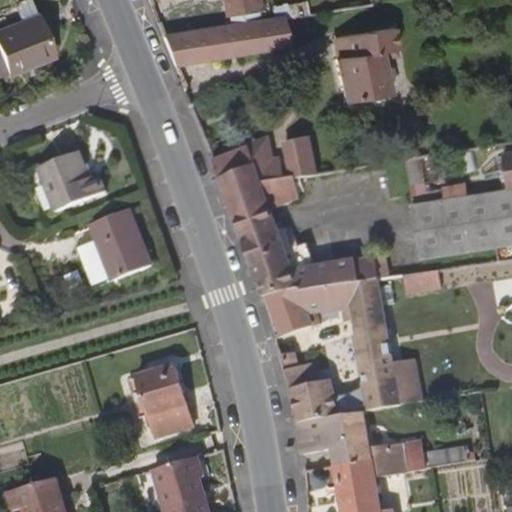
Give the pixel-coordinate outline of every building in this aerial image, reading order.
[(0,27),(0,58),(6,74),(7,76),(27,69),(25,65),(53,53),(38,14),(35,14),(30,1),(28,1),(27,0),(17,0),(14,8),(18,20),(0,27)] [(231,24),(259,20),(257,9),(259,9),(257,0),(224,0),(226,14),(230,13),(231,24)] [(288,15),(309,12),(307,1),(286,4),(288,15)] [(164,36),(174,64),(290,45),(287,15),(259,20),(231,24),(164,36)] [(383,51),(398,48),(395,28),(340,37),(344,56),(335,58),(343,103),(391,95),(385,59),(383,51)] [(332,38),(335,58),(344,56),(340,37),(332,38)] [(399,57),(398,48),(383,51),(385,59),(399,57)] [(217,166),(226,189),(298,178),(318,175),(311,138),(285,143),(287,155),(276,157),(271,137),(214,159),(217,166)] [(56,213),(108,193),(100,174),(91,177),(82,151),(38,168),(56,213)] [(226,189),(237,221),(274,209),(302,200),(298,178),(226,189)] [(493,210),(499,250),(511,247),(511,189),(511,190),(490,193),(493,210)] [(490,193),(484,194),(418,205),(414,205),(424,262),(499,250),(493,210),(490,193)] [(237,221),(243,239),(281,226),(274,209),(237,221)] [(112,283),(154,266),(131,210),(90,226),(97,242),(79,250),(93,286),(111,279),(112,283)] [(257,276),(264,298),(266,297),(359,283),(355,260),(297,270),(281,226),(243,239),(257,276)] [(359,283),(381,280),(377,256),(355,260),(359,283)] [(441,271),(404,276),(408,294),(444,288),(441,271)] [(370,411),(402,405),(393,349),(381,280),(359,283),(266,297),(282,337),(317,326),(314,315),(338,311),(353,309),(355,324),(367,394),(370,411)] [(340,326),(355,324),(353,309),(338,311),(340,326)] [(402,405),(434,400),(425,343),(393,349),(402,405)] [(293,389),(299,422),(342,415),(338,399),(334,379),(321,383),(316,364),(299,367),(296,353),(284,355),(293,389)] [(156,439),(193,428),(175,365),(137,377),(156,439)] [(342,415),(370,411),(367,394),(338,399),(342,415)] [(299,422),(304,454),(334,449),(337,467),(377,461),(380,475),(452,464),(474,461),(471,446),(449,449),(426,453),(424,443),(376,451),(370,411),(342,415),(299,422)] [(199,458),(153,471),(165,511),(211,511),(202,478),(205,477),(199,458)] [(396,511),(390,511),(385,511),(380,475),(377,461),(337,467),(345,511),(396,511)] [(67,511),(58,478),(8,493),(13,511),(22,511),(24,511),(67,511)]
